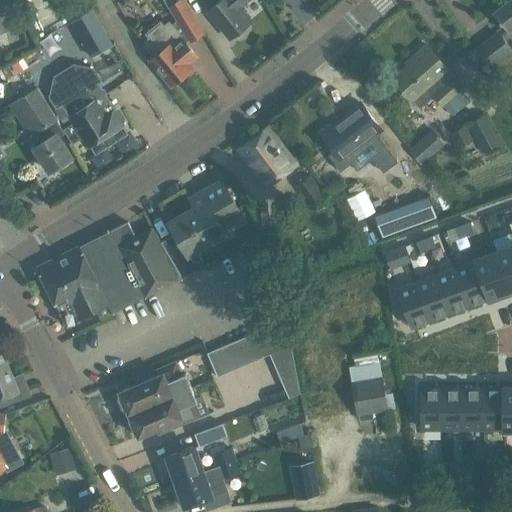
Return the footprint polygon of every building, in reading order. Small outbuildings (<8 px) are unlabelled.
[(183,0),(164,0),(190,41),(204,33),(183,0)] [(218,0),(220,2),(208,11),(230,38),(251,21),(240,8),(249,0),(218,0)] [(511,29),(511,0),(510,0),(494,13),(509,32),(511,29)] [(0,2),(0,31),(8,29),(0,2)] [(90,57),(111,45),(92,10),(71,22),(90,57)] [(160,23),(146,35),(150,38),(142,44),(153,58),(150,61),(170,86),(192,69),(188,64),(197,57),(169,23),(163,27),(160,23)] [(489,70),(490,70),(492,73),(511,58),(511,48),(499,30),(474,49),(489,70)] [(447,70),(427,46),(391,77),(411,101),(431,84),(436,91),(432,95),(443,107),(444,106),(447,111),(463,97),(459,93),(465,88),(453,74),(454,73),(450,68),(447,70)] [(63,131),(71,145),(81,138),(88,148),(127,123),(101,81),(104,79),(96,68),(86,65),(56,84),(55,97),(61,106),(60,106),(68,119),(69,118),(73,124),(63,131)] [(34,149),(50,173),(71,159),(58,140),(65,135),(57,122),(58,121),(37,89),(15,104),(35,136),(37,135),(43,144),(34,149)] [(341,159),(368,139),(383,161),(397,152),(407,145),(380,109),(370,116),(361,104),(342,119),(343,121),(323,136),(331,146),(326,150),(336,162),(341,159)] [(483,153),(500,144),(485,115),(467,125),(483,153)] [(458,149),(470,142),(474,140),(466,126),(450,135),(458,149)] [(266,187),(285,173),(295,165),(268,128),(239,150),(266,187)] [(432,155),(419,141),(408,151),(421,165),(432,155)] [(314,212),(329,201),(312,176),(297,186),(314,212)] [(193,198),(217,241),(227,235),(226,233),(245,222),(222,182),(193,198)] [(430,196),(412,203),(420,224),(438,218),(430,196)] [(217,241),(193,198),(190,200),(195,209),(169,224),(183,249),(168,257),(181,278),(205,265),(197,252),(217,241)] [(128,222),(38,268),(60,311),(72,305),(79,319),(107,305),(112,316),(182,280),(152,229),(136,237),(128,222)] [(470,222),(462,225),(467,236),(474,233),(470,222)] [(511,291),(511,222),(510,223),(511,228),(511,245),(497,251),(511,291)] [(467,236),(462,225),(455,227),(459,239),(467,236)] [(436,247),(432,236),(424,239),(428,250),(436,247)] [(428,250),(424,239),(417,242),(421,253),(428,250)] [(410,261),(405,246),(385,254),(391,268),(410,261)] [(511,291),(497,251),(474,259),(475,261),(476,261),(489,298),(489,300),(511,291)] [(303,270),(300,259),(280,266),(284,277),(303,270)] [(489,298),(476,261),(475,261),(457,268),(470,305),(489,298)] [(470,305),(457,268),(437,275),(451,312),(470,305)] [(451,312),(437,275),(418,282),(432,319),(451,312)] [(432,319),(418,282),(398,289),(412,326),(432,319)] [(301,394),(288,319),(252,334),(263,359),(271,355),(290,399),(301,394)] [(12,377),(0,346),(0,398),(12,394),(15,402),(29,396),(21,374),(12,377)] [(145,376),(147,380),(119,393),(138,438),(167,425),(169,430),(199,417),(193,403),(197,402),(185,374),(181,376),(175,362),(145,376)] [(383,376),(351,381),(357,416),(389,411),(383,376)] [(511,386),(503,387),(503,388),(504,388),(504,428),(503,428),(503,435),(511,434),(511,386)] [(464,428),(464,388),(443,389),(443,428),(464,428)] [(484,428),(484,388),(464,388),(464,428),(484,428)] [(504,428),(504,388),(503,388),(484,388),(484,428),(503,428),(504,428)] [(443,428),(443,389),(422,389),(422,428),(443,428)] [(304,432),(300,421),(276,429),(280,441),(304,432)] [(68,434),(63,424),(48,431),(52,441),(68,434)] [(199,448),(227,438),(222,425),(194,435),(199,448)] [(216,468),(237,460),(232,447),(212,455),(216,468)] [(74,463),(70,448),(50,454),(54,468),(74,463)] [(176,482),(202,473),(194,448),(167,457),(176,482)] [(464,454),(464,467),(472,467),(472,454),(464,454)] [(176,482),(180,494),(176,496),(180,507),(184,505),(184,508),(227,493),(222,479),(241,472),(237,460),(216,468),(202,473),(176,482)] [(443,475),(443,462),(435,462),(435,475),(443,475)] [(451,474),(451,462),(443,462),(443,475),(451,474)] [(123,481),(139,473),(135,465),(119,473),(123,481)] [(317,475),(292,480),(296,499),(320,494),(317,475)]
